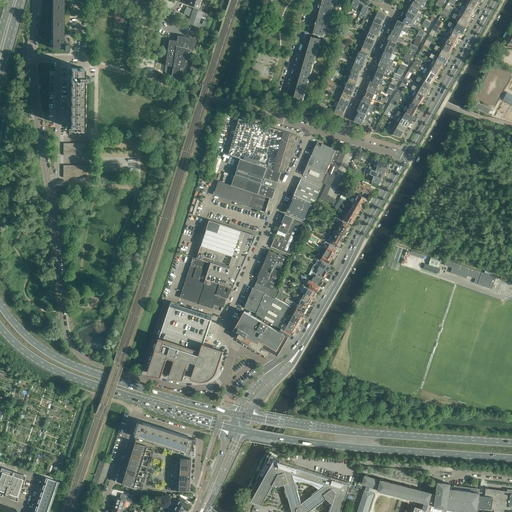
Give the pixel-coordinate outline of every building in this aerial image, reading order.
[(51,0),(51,45),(53,45),(53,48),(63,48),(63,47),(65,47),(65,50),(69,50),(69,44),(69,43),(65,43),(65,44),(64,44),(64,4),(64,0),(51,0)] [(354,13),(356,9),(359,1),(360,0),(359,0),(353,0),(352,4),(351,6),(349,11),(354,13)] [(414,0),(412,5),(419,9),(421,7),(426,9),(427,8),(424,6),(414,0)] [(356,9),(354,13),(354,14),(355,15),(357,10),(361,11),(360,12),(361,12),(364,4),(364,3),(359,1),(356,9)] [(469,2),(466,7),(474,12),(475,9),(475,8),(476,6),(469,2)] [(366,15),(367,12),(369,7),(369,6),(364,4),(361,12),(360,12),(359,14),(365,17),(366,15)] [(419,9),(411,4),(408,9),(418,15),(419,15),(421,17),(422,15),(421,14),(418,12),(419,9)] [(319,19),(327,21),(329,16),(330,16),(331,13),(330,13),(332,7),(323,5),(319,19)] [(464,5),(461,10),(471,16),(472,14),(473,14),(474,12),(466,7),(464,5)] [(206,18),(204,17),(206,13),(193,9),(193,10),(187,6),(184,11),(184,13),(190,17),(188,23),(197,26),(196,28),(203,30),(207,19),(206,19),(206,18)] [(451,12),(444,8),(441,14),(443,15),(448,17),(451,12)] [(418,15),(408,9),(405,14),(416,20),(418,15)] [(459,12),(458,15),(460,17),(461,17),(467,20),(469,21),(470,19),(469,18),(471,16),(461,10),(458,9),(458,11),(459,12)] [(378,11),(376,16),(384,20),(386,15),(378,11)] [(456,22),(458,23),(466,28),(467,25),(469,22),(468,22),(469,21),(467,20),(461,17),(460,17),(458,15),(454,13),(452,17),(457,20),(456,22)] [(416,20),(406,15),(402,22),(405,23),(418,29),(419,26),(414,24),(416,20)] [(376,16),(374,21),(382,25),(384,20),(376,16)] [(327,21),(319,19),(315,33),(323,35),(324,34),(325,30),(326,30),(327,27),(326,27),(327,21)] [(402,22),(397,19),(395,25),(403,28),(407,30),(407,28),(404,26),(405,23),(402,22)] [(370,26),(371,26),(380,30),(382,25),(374,21),(372,24),(370,24),(370,26)] [(453,28),(454,28),(454,29),(460,32),(460,33),(461,34),(462,33),(464,30),(466,28),(458,23),(456,26),(449,22),(447,25),(451,27),(453,28)] [(395,25),(393,30),(401,33),(402,30),(410,34),(411,32),(407,30),(403,28),(395,25)] [(371,26),(369,31),(377,35),(380,30),(371,26)] [(448,32),(458,38),(459,36),(460,36),(461,34),(460,33),(460,32),(454,29),(454,28),(453,28),(451,27),(449,32),(448,32)] [(393,30),(390,35),(399,38),(403,40),(404,40),(405,38),(399,36),(401,33),(393,30)] [(363,32),(362,34),(375,40),(377,35),(369,31),(368,35),(363,32)] [(448,32),(445,37),(456,43),(457,41),(457,40),(458,38),(448,32)] [(375,40),(362,34),(361,36),(366,39),(365,42),(373,45),(375,40)] [(165,61),(165,64),(164,69),(166,69),(166,73),(181,81),(197,40),(189,37),(187,37),(185,36),(183,36),(180,35),(177,35),(176,40),(173,40),(169,39),(168,45),(165,61)] [(390,35),(388,40),(396,43),(397,41),(401,42),(402,41),(403,40),(399,38),(390,35)] [(317,48),(318,48),(319,45),(318,45),(320,39),(311,36),(307,51),(316,54),(317,48)] [(445,37),(443,42),(452,48),(454,46),(456,43),(445,37)] [(427,39),(423,45),(428,48),(430,44),(435,47),(436,45),(431,42),(427,39)] [(388,40),(386,45),(394,48),(396,49),(399,44),(396,43),(388,40)] [(362,41),(360,45),(371,50),(373,45),(365,42),(362,41)] [(443,42),(440,47),(442,48),(442,49),(443,49),(448,52),(449,51),(451,53),(452,51),(451,50),(452,48),(443,42)] [(371,50),(360,45),(356,44),(355,46),(360,48),(360,49),(361,50),(360,52),(360,51),(359,51),(368,55),(371,50)] [(386,45),(384,50),(392,53),(393,50),(397,52),(398,50),(396,49),(394,48),(386,45)] [(441,52),(439,54),(448,59),(449,57),(449,56),(450,53),(451,53),(449,51),(448,52),(443,49),(442,49),(442,48),(440,47),(436,45),(434,48),(441,52)] [(356,50),(353,55),(365,60),(368,55),(359,51),(356,50)] [(396,55),(392,53),(384,50),(382,55),(394,60),(396,55)] [(316,54),(307,51),(303,67),(311,69),(313,63),(314,63),(315,60),(314,60),(316,54)] [(400,57),(410,62),(412,56),(403,52),(400,57)] [(431,57),(436,60),(442,64),(443,65),(444,65),(445,62),(446,62),(448,59),(439,54),(438,57),(432,53),(431,57)] [(365,60),(353,55),(352,54),(350,59),(355,62),(363,65),(365,60)] [(379,60),(380,61),(389,64),(388,63),(389,61),(390,61),(393,63),(394,60),(382,55),(379,60)] [(431,62),(430,63),(430,64),(440,69),(441,67),(442,67),(443,65),(442,64),(436,60),(434,63),(431,62)] [(380,61),(378,65),(386,69),(390,70),(392,71),(393,69),(387,67),(389,64),(380,61)] [(420,65),(414,61),(411,66),(414,68),(418,70),(420,65)] [(429,65),(427,69),(438,75),(439,72),(440,69),(430,64),(430,63),(426,61),(425,63),(427,64),(429,65)] [(363,65),(355,62),(353,66),(361,70),(363,65)] [(346,69),(351,71),(359,75),(361,70),(353,66),(348,64),(346,69)] [(378,65),(376,70),(384,74),(387,75),(388,72),(389,73),(390,70),(386,69),(378,65)] [(309,78),(310,79),(310,76),(310,75),(311,69),(303,67),(298,82),(307,84),(309,78)] [(69,79),(71,79),(71,128),(84,128),(84,79),(86,79),(89,80),(89,76),(86,76),(84,76),(84,68),(71,68),(71,76),(69,76),(69,79)] [(344,75),(349,77),(350,77),(358,81),(360,75),(359,75),(351,71),(346,69),(345,73),(344,75)] [(424,73),(434,79),(435,78),(436,77),(438,75),(427,69),(424,73)] [(384,74),(376,70),(374,75),(382,79),(384,74)] [(392,78),(399,81),(401,75),(394,72),(392,78)] [(434,79),(424,73),(423,75),(425,77),(424,80),(425,81),(425,80),(430,84),(431,83),(433,84),(433,83),(433,82),(434,79)] [(349,77),(344,75),(343,76),(347,78),(349,79),(347,82),(356,86),(358,81),(350,77),(349,77)] [(374,75),(372,80),(380,84),(382,85),(384,80),(382,79),(374,75)] [(432,85),(433,84),(431,83),(430,84),(425,80),(425,81),(424,80),(418,77),(416,80),(422,83),(423,84),(421,86),(430,91),(431,89),(431,88),(432,85)] [(328,79),(325,85),(328,86),(333,88),(335,83),(331,81),(328,79)] [(371,80),(369,85),(377,89),(379,90),(379,88),(380,87),(378,87),(379,84),(380,84),(372,80),(371,80)] [(307,84),(298,82),(294,97),(303,100),(304,94),(305,94),(306,91),(305,91),(307,84)] [(344,84),(343,86),(353,90),(356,86),(347,82),(346,85),(344,84)] [(430,91),(421,86),(414,82),(411,88),(415,90),(418,92),(424,95),(423,96),(425,97),(426,96),(426,97),(427,94),(428,94),(430,91)] [(353,90),(343,86),(341,85),(340,87),(344,89),(343,92),(351,96),(353,90)] [(369,85),(367,90),(375,94),(377,89),(369,85)] [(367,90),(364,95),(373,99),(375,94),(367,90)] [(415,90),(412,94),(415,96),(414,96),(422,101),(423,99),(424,99),(425,97),(423,96),(424,95),(418,92),(415,90)] [(343,92),(341,97),(349,101),(351,96),(343,92)] [(511,103),(506,101),(510,94),(507,92),(503,100),(511,104),(511,103)] [(364,95),(362,100),(370,104),(373,99),(364,95)] [(414,96),(412,101),(420,106),(421,104),(421,103),(422,101),(414,96)] [(341,97),(339,102),(347,106),(349,101),(341,97)] [(406,105),(409,107),(416,111),(417,109),(418,109),(420,106),(412,101),(408,99),(405,105),(406,105)] [(362,100),(360,105),(367,108),(368,109),(372,110),(374,105),(370,104),(362,100)] [(336,101),(334,106),(345,111),(347,106),(339,102),(336,101)] [(491,109),(478,102),(475,107),(488,114),(491,109)] [(345,111),(334,106),(331,105),(331,107),(336,109),(334,113),(342,116),(345,111)] [(360,105),(358,110),(366,114),(367,111),(372,113),(373,111),(370,110),(368,109),(367,108),(360,105)] [(403,110),(406,112),(412,115),(414,116),(415,114),(415,113),(416,111),(409,107),(406,105),(403,110)] [(358,110),(356,116),(366,120),(367,120),(369,115),(366,114),(358,110)] [(406,112),(402,118),(409,122),(410,123),(410,122),(411,123),(412,120),(413,120),(414,118),(414,117),(414,116),(412,115),(406,112)] [(356,116),(353,121),(362,124),(363,121),(364,122),(364,123),(367,124),(368,121),(366,120),(356,116)] [(409,125),(410,123),(409,122),(401,117),(399,120),(394,117),(393,119),(398,122),(407,127),(408,125),(409,125)] [(300,136),(239,118),(229,154),(240,158),(241,158),(267,167),(273,169),(281,172),(284,173),(300,136)] [(394,126),(394,127),(404,133),(405,130),(406,130),(407,129),(407,128),(407,127),(398,122),(396,124),(395,124),(394,126)] [(387,133),(392,135),(401,137),(402,135),(403,135),(404,134),(404,133),(394,127),(393,127),(392,130),(388,129),(387,132),(388,133),(387,133)] [(318,141),(303,174),(321,183),(326,172),(331,174),(331,173),(332,170),(333,168),(334,166),(335,163),(337,161),(338,158),(339,156),(340,153),(341,151),(341,150),(332,145),(331,147),(318,141)] [(222,159),(214,156),(208,175),(216,178),(222,159)] [(235,175),(232,185),(270,198),(272,198),(276,188),(263,184),(265,178),(278,182),(281,172),(273,169),(267,167),(241,158),(240,158),(237,169),(235,175)] [(376,163),(375,165),(388,169),(389,167),(389,166),(390,165),(390,164),(381,161),(380,164),(376,163)] [(370,166),(369,168),(385,174),(388,169),(375,165),(375,168),(373,167),(370,166)] [(373,172),(372,175),(383,179),(385,174),(369,168),(368,170),(373,172)] [(383,179),(367,173),(366,176),(371,177),(373,178),(372,181),(381,184),(383,179)] [(301,178),(294,195),(314,203),(321,187),(301,178)] [(219,181),(214,194),(265,211),(270,198),(232,185),(219,181)] [(357,189),(357,190),(357,191),(360,192),(361,192),(361,190),(368,193),(369,190),(371,189),(371,188),(371,187),(371,185),(359,181),(356,189),(357,189)] [(322,193),(320,198),(327,201),(329,196),(327,195),(322,193)] [(355,197),(354,199),(363,204),(364,202),(365,202),(366,200),(366,199),(358,194),(357,194),(356,194),(354,197),(355,197)] [(286,212),(290,214),(306,220),(314,203),(294,195),(292,198),(293,199),(289,208),(288,208),(286,212)] [(353,202),(352,204),(360,209),(361,208),(362,207),(363,205),(363,204),(354,199),(354,198),(352,202),(353,202)] [(348,208),(349,209),(358,214),(358,213),(359,212),(360,210),(360,209),(352,204),(351,205),(350,205),(348,208)] [(345,213),(346,214),(355,219),(355,218),(356,217),(357,216),(357,215),(358,214),(349,209),(348,208),(345,213)] [(271,246),(291,255),(305,223),(285,214),(271,246)] [(342,218),(343,219),(344,219),(352,224),(352,223),(353,223),(354,221),(354,220),(355,219),(346,214),(345,215),(344,214),(342,218)] [(339,219),(336,225),(338,225),(348,231),(349,229),(350,229),(351,227),(350,226),(351,226),(343,221),(339,219)] [(209,220),(197,258),(211,263),(206,279),(230,287),(233,288),(256,235),(209,220)] [(338,225),(335,230),(345,236),(346,234),(347,234),(348,232),(347,231),(348,231),(338,225)] [(335,230),(332,236),(342,241),(343,241),(344,239),(343,238),(345,236),(335,230)] [(326,240),(330,242),(339,247),(339,246),(340,246),(341,245),(340,244),(342,241),(332,236),(329,234),(326,240)] [(327,245),(326,249),(334,254),(335,253),(336,251),(337,248),(330,244),(325,241),(324,243),(327,245)] [(323,254),(331,259),(332,258),(333,256),(334,254),(326,249),(322,247),(320,252),(323,254)] [(256,282),(254,288),(266,292),(265,294),(274,298),(279,288),(276,287),(289,258),(279,254),(279,255),(269,251),(257,277),(258,277),(256,282)] [(319,259),(321,260),(328,264),(330,262),(331,261),(331,260),(331,259),(323,254),(319,259)] [(191,265),(180,298),(213,309),(214,307),(218,308),(217,309),(221,310),(222,307),(224,307),(227,297),(228,298),(230,293),(231,293),(232,289),(229,288),(230,287),(206,279),(211,263),(197,258),(193,257),(191,263),(191,265)] [(440,260),(431,258),(430,260),(428,264),(438,268),(440,260)] [(298,262),(293,259),(289,267),(294,270),(298,262)] [(315,265),(319,267),(328,272),(328,271),(329,271),(330,270),(330,269),(331,266),(322,262),(318,259),(318,260),(315,265)] [(446,259),(446,261),(444,265),(452,268),(450,272),(466,278),(467,275),(475,278),(474,283),(492,289),(497,275),(494,274),(493,276),(446,259)] [(315,268),(313,270),(314,271),(316,272),(324,277),(325,277),(326,276),(327,275),(327,274),(328,272),(319,267),(315,265),(314,264),(313,267),(315,268)] [(423,268),(438,274),(440,269),(438,268),(425,264),(423,268)] [(312,273),(311,275),(313,276),(311,279),(312,280),(321,285),(321,284),(322,284),(323,283),(322,282),(324,279),(323,279),(324,277),(314,271),(313,273),(312,273)] [(307,283),(308,284),(306,286),(308,287),(316,292),(317,291),(318,291),(319,290),(319,289),(318,289),(320,286),(309,280),(307,283)] [(304,286),(301,291),(302,292),(313,298),(314,296),(315,296),(316,294),(316,293),(304,286)] [(245,308),(251,310),(257,313),(256,314),(277,326),(280,321),(283,316),(284,314),(289,305),(282,301),(279,299),(276,298),(275,298),(274,298),(265,294),(266,292),(254,288),(253,287),(252,287),(253,287),(244,308),(245,308)] [(302,292),(300,294),(303,296),(302,298),(302,299),(310,303),(311,303),(312,301),(312,300),(313,298),(302,292)] [(301,301),(299,303),(307,308),(308,307),(309,307),(310,305),(309,304),(310,303),(302,299),(302,298),(299,297),(297,299),(301,301)] [(290,303),(290,304),(295,308),(296,308),(296,309),(304,313),(306,310),(307,310),(308,309),(307,308),(299,303),(298,305),(297,304),(291,301),(286,298),(285,301),(290,303)] [(159,366),(166,369),(167,370),(171,371),(169,377),(174,378),(178,378),(180,373),(185,375),(187,368),(190,369),(188,376),(192,377),(198,379),(205,379),(212,376),(217,370),(219,365),(223,354),(225,348),(205,341),(213,316),(180,305),(180,304),(171,301),(152,360),(147,373),(156,374),(159,366)] [(295,309),(295,310),(292,314),(302,319),(305,314),(304,313),(296,309),(295,309)] [(279,331),(259,320),(245,311),(234,329),(240,332),(238,337),(261,350),(263,347),(277,355),(290,334),(284,330),(281,328),(279,331)] [(284,314),(283,316),(299,324),(302,319),(292,314),(291,317),(284,314)] [(283,316),(280,321),(296,330),(299,324),(283,316)] [(280,321),(277,326),(284,330),(290,334),(293,335),(296,330),(280,321)] [(182,435),(139,422),(135,435),(140,437),(138,443),(147,446),(134,487),(141,489),(176,492),(179,444),(180,441),(182,435)] [(132,447),(145,451),(146,446),(134,442),(132,447)] [(143,456),(145,451),(132,447),(131,452),(143,456)] [(142,461),(143,456),(131,452),(129,457),(142,461)] [(140,467),(142,461),(129,457),(127,463),(140,467)] [(341,511),(347,495),(350,485),(274,460),(270,466),(269,467),(268,468),(266,469),(266,470),(265,472),(265,474),(265,475),(254,495),(251,502),(253,502),(252,503),(259,506),(259,505),(260,505),(261,505),(268,494),(269,494),(272,488),(271,487),(274,483),(276,484),(277,484),(279,484),(280,483),(281,483),(279,488),(282,487),(285,487),(286,489),(285,490),(287,497),(288,496),(290,504),(289,506),(289,508),(287,507),(287,509),(287,511),(286,511),(341,511)] [(138,472),(140,467),(127,463),(126,468),(138,472)] [(2,468),(0,467),(0,494),(2,495),(2,494),(7,496),(7,494),(8,494),(8,492),(9,493),(8,497),(16,500),(21,486),(25,475),(2,468)] [(137,477),(138,472),(126,468),(124,473),(137,477)] [(135,482),(137,477),(124,473),(123,478),(135,482)] [(445,511),(446,508),(447,508),(447,507),(472,510),(471,511),(511,511),(511,489),(507,489),(507,491),(486,488),(485,493),(485,494),(479,493),(478,493),(472,492),(472,488),(461,486),(454,485),(454,488),(454,489),(449,489),(450,487),(449,487),(445,487),(445,488),(442,487),(442,486),(438,486),(438,485),(436,493),(436,494),(431,493),(430,492),(391,482),(381,480),(365,475),(362,483),(365,485),(367,485),(365,491),(365,490),(357,511),(367,511),(374,493),(371,493),(373,487),(378,489),(378,490),(426,503),(424,509),(415,506),(413,511),(445,511)] [(48,511),(59,482),(46,477),(44,481),(45,481),(44,484),(43,484),(42,488),(43,489),(42,492),(41,491),(39,495),(40,496),(39,499),(37,502),(38,503),(37,506),(36,505),(35,509),(35,510),(34,511),(48,511)] [(134,487),(135,482),(123,478),(121,483),(124,484),(133,487),(134,487)] [(116,498),(114,504),(122,506),(125,507),(126,501),(132,503),(133,503),(136,497),(129,495),(121,493),(119,498),(116,498)] [(177,501),(175,504),(185,509),(188,504),(184,502),(185,499),(180,496),(179,499),(178,498),(177,501)]
